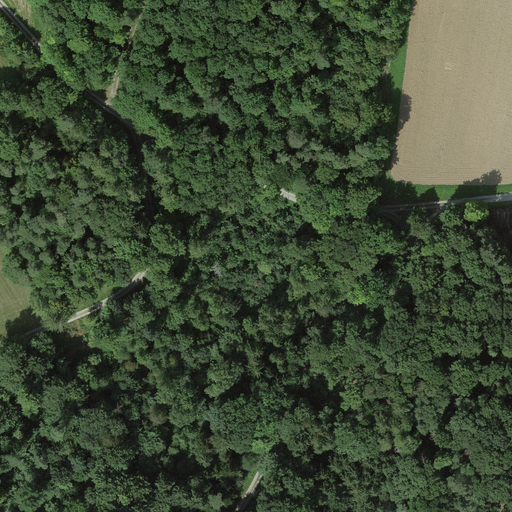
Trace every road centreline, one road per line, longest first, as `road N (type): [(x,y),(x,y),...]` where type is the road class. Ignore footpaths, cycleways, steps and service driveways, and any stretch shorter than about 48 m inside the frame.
road 1 (track): [(0,0),(70,82),(138,130),(219,158),(286,195),(344,210),(511,198)]
road 2 (track): [(238,511),(320,340),(403,276),(413,257),(409,227),(383,208)]
road 3 (track): [(138,130),(154,241),(146,275),(33,333),(0,361)]
